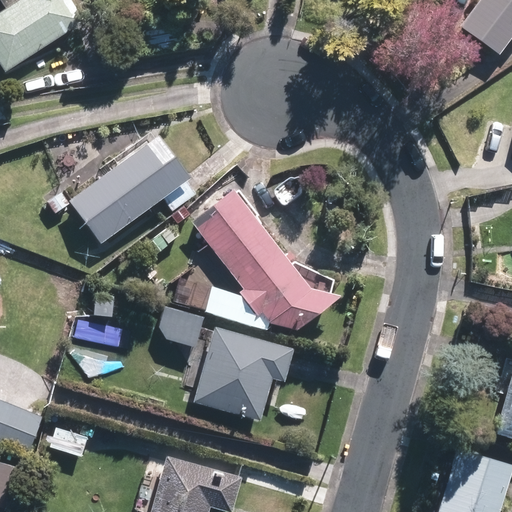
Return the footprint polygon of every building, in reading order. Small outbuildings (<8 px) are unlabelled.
[(18,0),(0,12),(0,66),(1,68),(75,19),(62,0),(18,0)] [(509,34),(511,30),(511,0),(482,0),(461,28),(494,52),(508,33),(509,34)] [(176,45),(172,20),(137,27),(142,52),(176,45)] [(152,141),(69,202),(97,239),(180,178),(152,141)] [(226,196),(192,223),(268,321),(291,328),(327,299),(304,292),(226,196)] [(205,314),(168,306),(161,337),(197,345),(205,314)] [(280,352),(212,333),(194,398),(253,414),(264,373),(274,376),(280,352)] [(511,372),(495,430),(511,434),(511,372)] [(0,443),(23,453),(38,418),(0,402),(0,443)] [(60,415),(51,446),(82,456),(88,435),(71,430),(75,420),(60,415)] [(491,511),(505,468),(458,454),(439,511),(491,511)] [(231,478),(165,459),(149,511),(199,511),(202,503),(222,509),(231,478)] [(22,471),(0,464),(0,506),(11,510),(22,471)]
